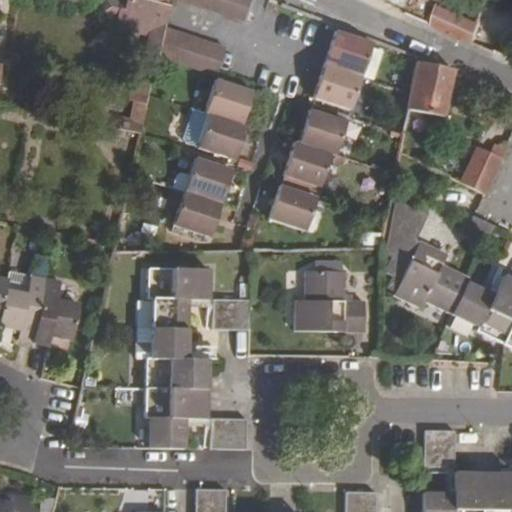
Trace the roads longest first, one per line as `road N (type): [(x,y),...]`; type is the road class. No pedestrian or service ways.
road 1 (residential): [(268,464),(238,472),(62,471),(18,442)]
road 2 (residential): [(326,0),(511,79)]
road 3 (residential): [(362,412),(359,386),(343,379),(272,384),(264,394),(268,464)]
road 4 (residential): [(511,414),(362,412)]
road 5 (residential): [(268,464),(357,465),(362,412)]
